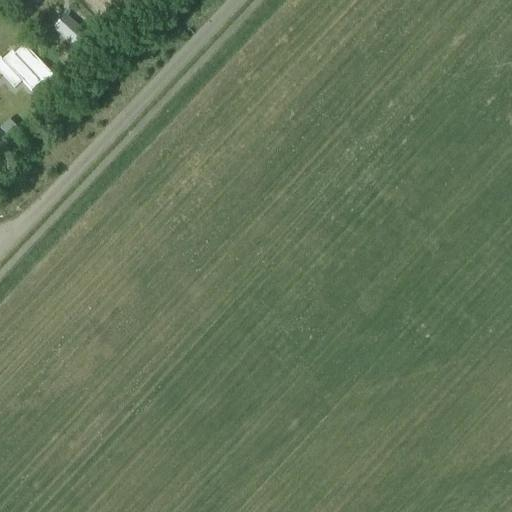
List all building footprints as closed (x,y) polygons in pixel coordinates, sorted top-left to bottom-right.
[(12,0),(28,16),(44,0),(12,0)] [(107,25),(123,8),(114,0),(86,0),(83,3),(107,25)] [(72,45),(81,53),(92,40),(83,32),(81,33),(70,23),(62,33),(73,43),(72,45)] [(21,81),(22,82),(31,92),(40,84),(45,88),(55,78),(25,46),(15,55),(12,53),(3,61),(21,81)] [(9,120),(0,130),(17,147),(27,137),(9,120)] [(6,147),(0,154),(0,164),(3,167),(15,155),(6,147)]
